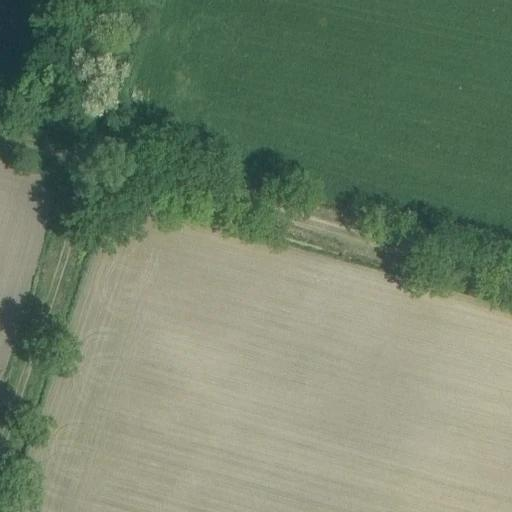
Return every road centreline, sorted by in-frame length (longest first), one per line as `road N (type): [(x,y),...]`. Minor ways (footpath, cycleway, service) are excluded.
road 1 (track): [(91,159),(511,280)]
road 2 (track): [(0,456),(91,159)]
road 3 (track): [(91,159),(125,0)]
